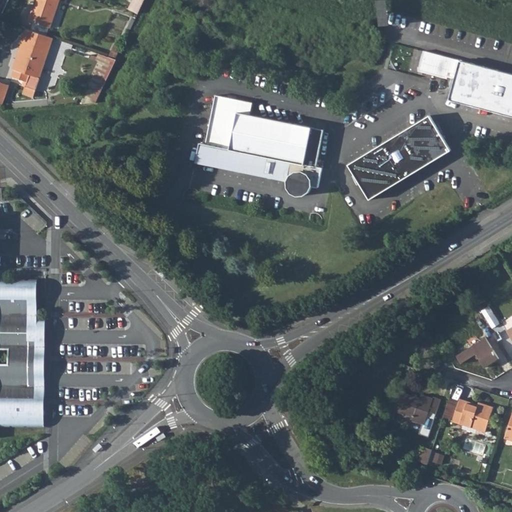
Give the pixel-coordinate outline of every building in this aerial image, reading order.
[(32,7),(29,17),(50,24),(58,0),(36,0),(33,8),(32,7)] [(132,0),(130,5),(138,9),(142,0),(132,0)] [(31,72),(40,75),(54,35),(27,26),(24,36),(26,37),(18,56),(17,56),(13,66),(14,67),(12,74),(28,80),(31,72)] [(115,56),(106,53),(93,82),(101,86),(115,56)] [(511,74),(422,54),(417,74),(446,81),(447,79),(454,81),(449,102),(511,117),(511,74)] [(10,82),(0,78),(0,101),(4,101),(10,82)] [(288,180),(287,185),(287,189),(288,193),(290,196),(292,198),(296,199),(298,199),(302,198),(304,195),(306,189),(317,191),(325,157),(318,155),(324,132),(250,114),(252,104),(217,96),(204,145),(200,144),(195,164),(240,174),(241,169),(288,180)] [(430,118),(349,168),(371,203),(451,152),(430,118)] [(288,180),(241,169),(240,174),(287,185),(288,180)] [(0,214),(17,212),(14,198),(0,200),(0,214)] [(163,278),(166,274),(159,268),(158,269),(156,271),(163,278)] [(0,425),(43,425),(43,385),(44,385),(45,374),(29,373),(29,369),(37,369),(37,353),(30,353),(30,348),(45,349),(46,318),(36,317),(36,279),(0,278),(0,425)] [(483,309),(489,321),(498,317),(492,305),(483,309)] [(474,355),(476,360),(479,358),(484,367),(499,358),(486,338),(456,356),(460,364),(474,355)] [(413,418),(425,422),(430,408),(436,410),(440,396),(434,394),(433,396),(421,392),(419,395),(400,389),(393,407),(414,414),(413,418)] [(494,405),(479,400),(478,404),(466,400),(467,399),(460,396),(452,418),(485,429),(494,405)] [(426,426),(432,428),(437,413),(431,411),(426,426)] [(101,444),(98,441),(91,447),(92,449),(94,451),(101,444)] [(433,445),(424,442),(419,458),(428,461),(433,445)]
